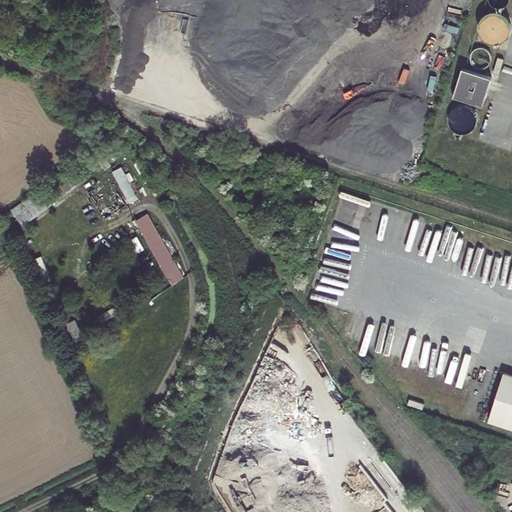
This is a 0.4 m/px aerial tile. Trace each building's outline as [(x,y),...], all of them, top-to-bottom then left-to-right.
[(485,14),(482,18),(481,20),(481,23),(481,25),(483,30),(485,32),(489,35),(492,36),(494,36),(499,34),(501,33),(505,29),(506,26),(506,23),(506,21),(505,18),(504,16),(502,14),(500,13),(498,12),(492,11),(490,11),(485,14)] [(390,44),(387,43),(391,25),(383,23),(380,36),(371,34),(367,50),(383,54),(384,50),(388,52),(390,44)] [(475,49),(473,50),(472,52),(471,53),(471,57),(471,59),(473,63),(476,66),(480,67),(485,67),(487,66),(490,63),(492,59),(492,55),(492,53),(491,51),(487,48),(485,47),(481,46),(477,47),(475,49)] [(483,106),(492,77),(463,67),(454,97),(483,106)] [(459,107),(454,110),(452,112),(450,114),(449,117),(449,120),(449,123),(451,128),(453,130),(458,133),(461,134),(466,134),(469,132),(471,131),(475,126),(476,123),(476,121),(476,118),(475,115),(474,112),(470,108),(464,106),(462,106),(459,107)] [(133,189),(121,167),(113,171),(125,193),(133,189)] [(19,215),(25,223),(90,176),(84,168),(19,215)] [(133,189),(125,193),(130,202),(139,198),(133,189)] [(147,214),(137,221),(173,285),(183,277),(147,214)] [(42,256),(35,258),(38,273),(46,271),(42,256)] [(64,324),(70,339),(82,335),(76,319),(64,324)] [(489,420),(511,427),(511,374),(504,372),(489,420)]
